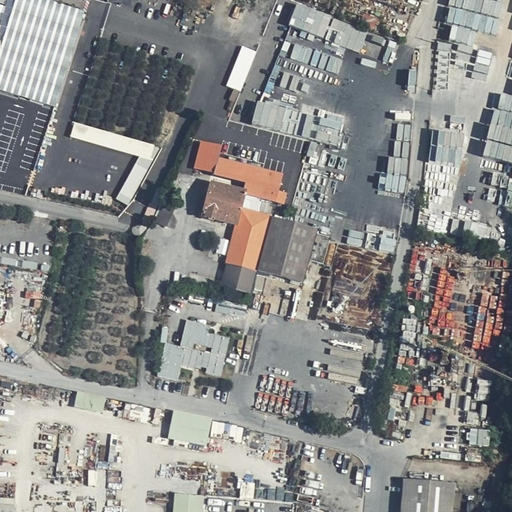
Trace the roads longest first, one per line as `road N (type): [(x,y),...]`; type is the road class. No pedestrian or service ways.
road 1 (residential): [(365,445),(412,223),(434,0)]
road 2 (residential): [(0,367),(365,445)]
